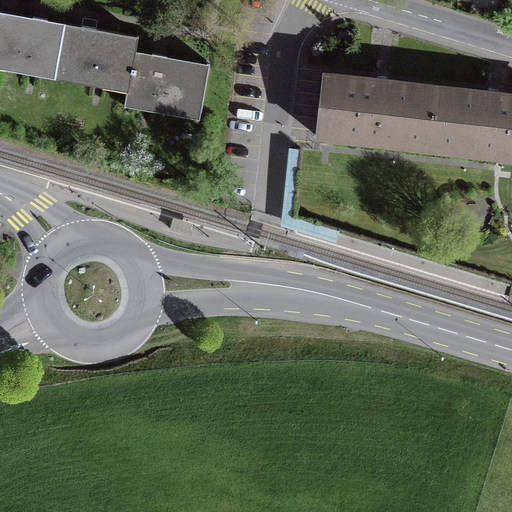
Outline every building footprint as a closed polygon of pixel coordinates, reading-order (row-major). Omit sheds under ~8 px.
[(0,63),(54,72),(63,22),(0,11),(0,63)] [(138,35),(63,22),(54,72),(130,85),(136,50),(138,35)] [(210,62),(136,50),(130,85),(126,109),(201,121),(210,62)] [(318,144),(428,155),(435,86),(325,75),(318,144)] [(511,94),(435,86),(428,155),(511,163),(511,94)]
